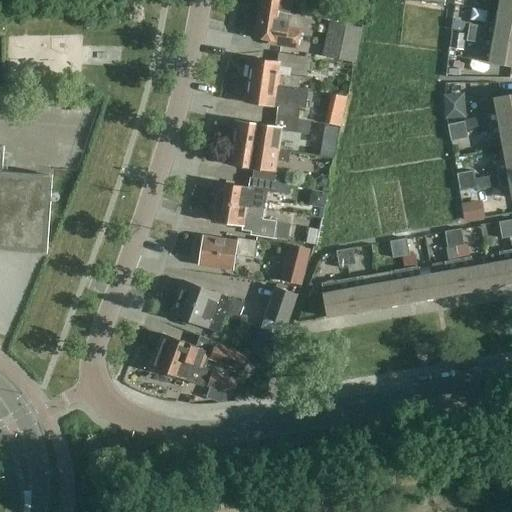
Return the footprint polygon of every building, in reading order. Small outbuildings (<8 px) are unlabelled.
[(260,0),(259,9),(290,14),(292,1),(305,3),(305,0),(260,0)] [(445,0),(405,0),(405,4),(445,10),(445,0)] [(498,13),(511,15),(511,0),(490,0),(500,2),(498,13)] [(288,28),(290,14),(259,9),(254,38),(268,41),(267,45),(297,50),(300,30),(288,28)] [(470,24),(469,33),(511,40),(511,15),(498,13),(496,24),(487,22),(486,27),(470,24)] [(345,26),(338,59),(355,63),(362,30),(345,26)] [(511,66),(511,40),(469,33),(467,41),(483,44),(480,62),(511,66)] [(279,52),(278,62),(252,58),(248,80),(298,88),(298,86),(300,77),(290,75),(291,68),(308,70),(310,57),(279,52)] [(446,77),(464,77),(464,67),(446,67),(446,77)] [(279,108),(277,117),(298,120),(300,106),(305,107),(308,88),(298,86),(298,88),(248,80),(245,102),(279,108)] [(488,118),(478,120),(479,125),(489,123),(490,126),(511,122),(511,95),(495,99),(497,111),(488,113),(488,118)] [(462,98),(445,100),(449,125),(465,122),(462,98)] [(342,99),(334,130),(349,134),(356,102),(342,99)] [(298,120),(277,117),(276,126),(283,127),(283,130),(308,134),(310,122),(298,120)] [(283,128),(264,125),(236,121),(232,143),(279,151),(280,149),(283,128)] [(467,131),(466,122),(465,122),(449,125),(450,134),(467,131)] [(504,149),(511,147),(511,122),(490,126),(492,140),(502,138),(504,149)] [(467,131),(450,134),(452,142),(469,139),(467,131)] [(290,150),(280,149),(279,151),(232,143),(229,165),(250,168),(258,170),(257,178),(285,182),(287,172),(277,170),(278,159),(289,161),(290,150)] [(0,251),(48,255),(54,176),(4,172),(5,147),(0,146),(0,251)] [(511,147),(504,149),(506,160),(496,162),(498,175),(498,176),(511,173),(511,147)] [(459,182),(476,179),(474,171),(458,174),(459,182)] [(498,175),(476,179),(459,182),(461,191),(476,188),(477,191),(500,187),(501,189),(510,188),(511,195),(511,173),(498,176),(498,175)] [(219,184),(216,203),(265,211),(268,192),(277,194),(278,184),(250,180),(249,188),(237,187),(219,184)] [(478,192),(461,194),(466,220),(494,215),(493,208),(481,210),(478,192)] [(243,232),(251,233),(259,234),(259,237),(275,240),(278,222),(264,220),(265,211),(216,203),(213,222),(230,225),(244,227),(243,232)] [(511,238),(508,221),(500,222),(503,239),(511,238)] [(454,230),(457,247),(465,246),(463,229),(454,230)] [(459,260),(456,247),(457,247),(454,230),(445,232),(448,249),(447,249),(449,262),(445,263),(447,272),(433,275),(438,299),(465,294),(459,260)] [(199,265),(219,268),(234,270),(236,255),(253,258),(256,242),(238,239),(238,243),(204,238),(202,250),(199,250),(198,260),(200,260),(199,265)] [(408,239),(399,240),(402,257),(411,256),(408,239)] [(402,257),(399,240),(391,242),(394,259),(402,257)] [(281,280),(302,285),(310,250),(290,245),(281,280)] [(348,267),(357,265),(354,249),(345,250),(348,267)] [(348,267),(345,250),(337,252),(340,268),(344,268),(348,267)] [(492,289),(511,285),(511,250),(500,253),(501,263),(488,265),(492,289)] [(472,258),(459,260),(465,294),(492,289),(488,265),(474,268),(472,258)] [(418,268),(404,270),(410,303),(438,299),(433,275),(420,277),(418,268)] [(393,282),(379,285),(383,308),(410,303),(404,270),(391,272),(393,282)] [(383,308),(379,285),(366,287),(364,277),(350,280),(356,313),(383,308)] [(356,313),(350,280),(322,285),(328,318),(356,313)] [(245,304),(232,299),(184,281),(177,298),(226,316),(239,321),(245,304)] [(266,318),(287,325),(297,295),(276,288),(266,318)] [(219,333),(226,316),(177,298),(171,315),(219,333)] [(255,355),(274,362),(283,337),(263,330),(255,355)] [(157,351),(202,368),(207,356),(196,352),(197,347),(163,335),(163,337),(159,339),(157,346),(158,349),(157,351)] [(249,356),(216,344),(210,359),(243,371),(249,356)] [(195,384),(204,387),(210,370),(202,368),(157,351),(151,367),(186,380),(187,376),(197,379),(195,384)] [(233,394),(238,381),(214,372),(209,385),(233,394)]
